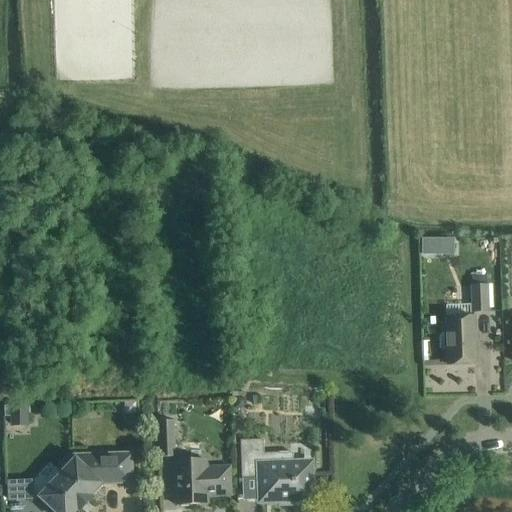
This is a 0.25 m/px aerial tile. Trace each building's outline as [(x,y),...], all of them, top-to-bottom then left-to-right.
[(433,239),(421,239),(422,255),(434,255),(433,239)] [(472,287),(473,313),(488,312),(487,286),(472,287)] [(476,365),(474,318),(446,319),(448,366),(476,365)] [(235,399),(236,410),(241,410),(246,404),(246,399),(235,399)] [(8,407),(9,426),(25,425),(24,406),(8,407)] [(159,458),(175,457),(174,421),(158,422),(159,458)] [(240,441),(241,461),(242,480),(244,480),(243,475),(259,475),(260,502),(313,501),(311,463),(291,464),(291,455),(293,455),(293,453),(259,454),(259,442),(264,442),(264,441),(240,441)] [(132,484),(132,454),(73,456),(59,471),(62,474),(39,498),(53,511),(75,511),(77,511),(79,511),(92,498),(90,497),(102,485),(132,484)] [(174,462),(175,505),(179,505),(181,507),(189,507),(191,505),(208,504),(208,497),(231,496),(230,476),(230,467),(207,468),(206,461),(174,462)]
